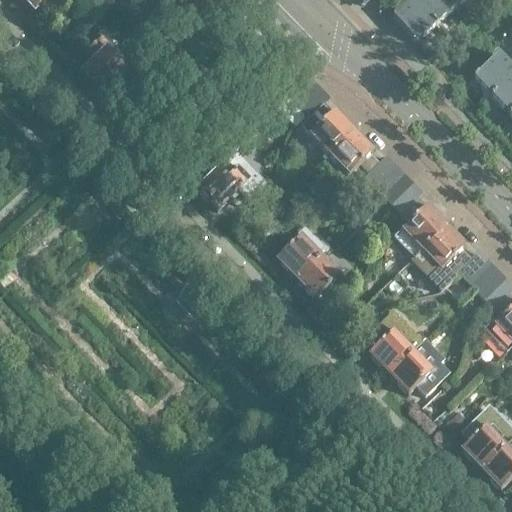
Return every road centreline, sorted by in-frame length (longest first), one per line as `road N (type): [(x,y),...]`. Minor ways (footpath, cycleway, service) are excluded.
road 1 (residential): [(453,511),(0,44)]
road 2 (residential): [(360,63),(340,97),(511,278)]
road 3 (tertiary): [(511,218),(360,63)]
